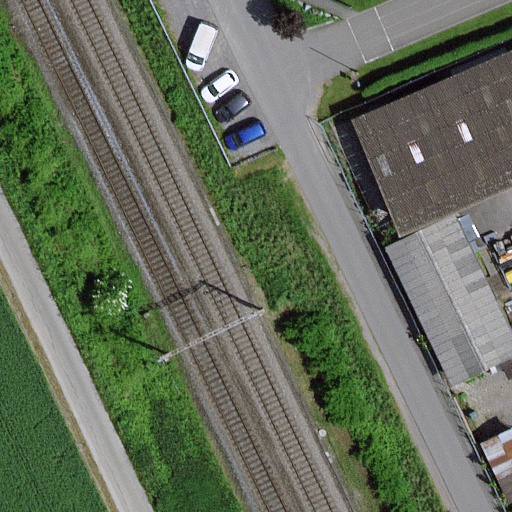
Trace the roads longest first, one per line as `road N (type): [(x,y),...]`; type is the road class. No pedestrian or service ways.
road 1 (unclassified): [(477,511),(243,0)]
road 2 (unclassified): [(136,511),(0,220)]
